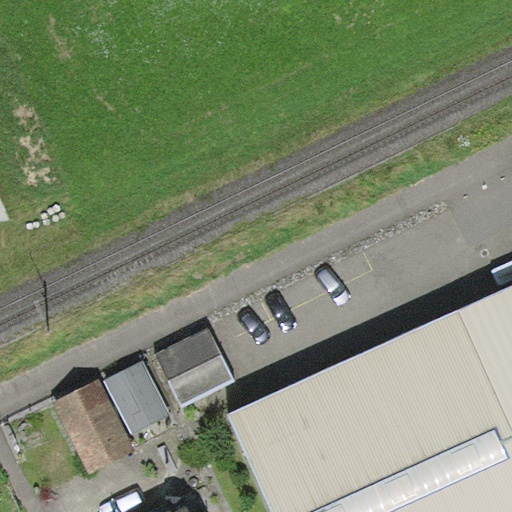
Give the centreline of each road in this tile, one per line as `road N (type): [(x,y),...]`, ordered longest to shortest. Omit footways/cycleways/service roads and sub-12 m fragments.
road 1 (residential): [(0,400),(285,260)]
road 2 (track): [(511,148),(285,260)]
